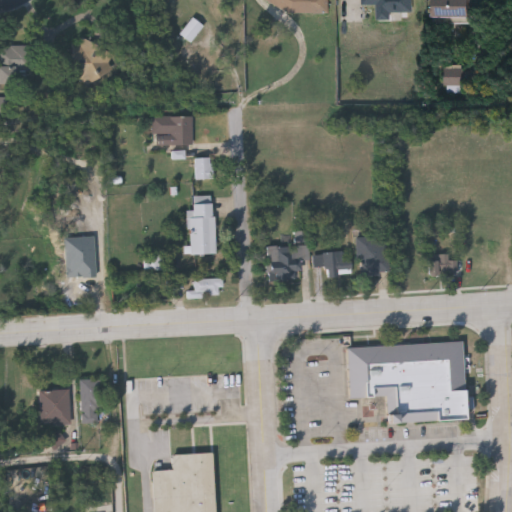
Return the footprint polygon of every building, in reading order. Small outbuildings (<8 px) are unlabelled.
[(328,0),(328,9),(266,9),(266,0),(328,0)] [(391,11),(391,18),(376,18),(375,3),(361,3),(361,0),(412,0),(412,11),(391,11)] [(433,15),(433,0),(473,0),(473,15),(433,15)] [(203,25),(191,42),(179,33),(192,17),(203,25)] [(66,72),(81,37),(115,52),(100,87),(66,72)] [(0,83),(0,45),(28,45),(28,83),(0,83)] [(442,63),(462,63),(462,83),(442,83),(442,63)] [(193,143),(160,143),(160,133),(151,133),(151,115),(193,115),(193,143)] [(195,178),(195,157),(210,157),(210,178),(195,178)] [(193,195),(213,194),(216,252),(190,254),(187,209),(193,209),(193,195)] [(357,237),(388,236),(389,274),(358,274),(357,237)] [(504,274),(484,274),(484,242),(504,242),(504,274)] [(300,260),(300,280),(267,280),(267,244),(308,244),(308,260),(300,260)] [(352,274),(326,276),(326,266),(314,266),(313,252),(343,251),(343,258),(351,258),(352,274)] [(429,260),(439,260),(439,253),(448,253),(448,260),(456,260),(456,274),(429,274),(429,260)] [(187,289),(193,289),(193,278),(222,278),(222,296),(187,296),(187,289)] [(347,350),(462,343),(466,421),(387,426),(386,397),(350,399),(347,350)] [(79,423),(79,379),(100,379),(100,423),(79,423)] [(69,425),(39,425),(39,389),(69,389),(69,425)] [(152,511),(151,471),(171,470),(171,454),(212,453),(213,511),(152,511)]
